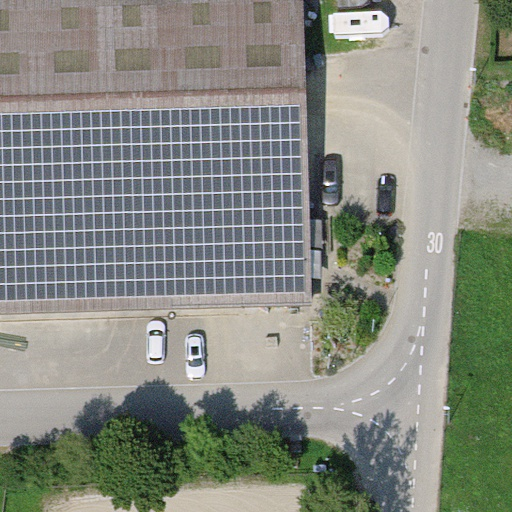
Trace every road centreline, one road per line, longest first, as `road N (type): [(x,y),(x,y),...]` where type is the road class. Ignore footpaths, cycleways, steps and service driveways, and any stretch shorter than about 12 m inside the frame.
road 1 (residential): [(422,393),(0,411)]
road 2 (residential): [(456,0),(422,393)]
